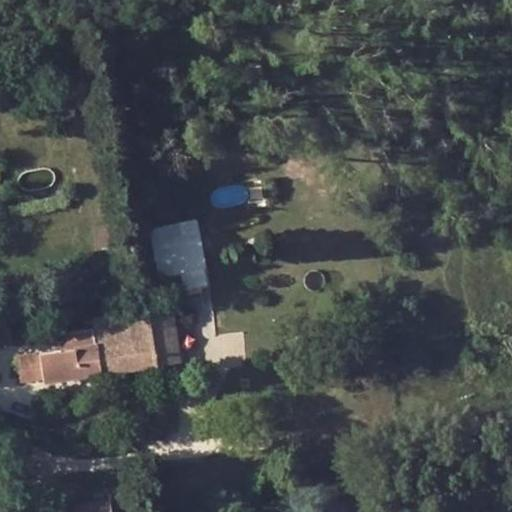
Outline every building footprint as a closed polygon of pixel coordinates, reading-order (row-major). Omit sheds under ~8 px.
[(175,237),(197,233),(194,220),(172,223),(175,237)] [(197,233),(175,237),(172,223),(150,228),(159,273),(182,271),(185,286),(207,282),(197,233)] [(133,321),(126,322),(113,324),(119,368),(179,358),(174,321),(172,305),(146,308),(148,319),(133,321)] [(105,326),(113,324),(126,322),(124,311),(103,314),(105,326)] [(113,324),(105,326),(70,331),(73,348),(19,357),(22,378),(43,375),(44,379),(119,368),(113,324)] [(48,508),(48,511),(108,511),(107,500),(48,508)]
